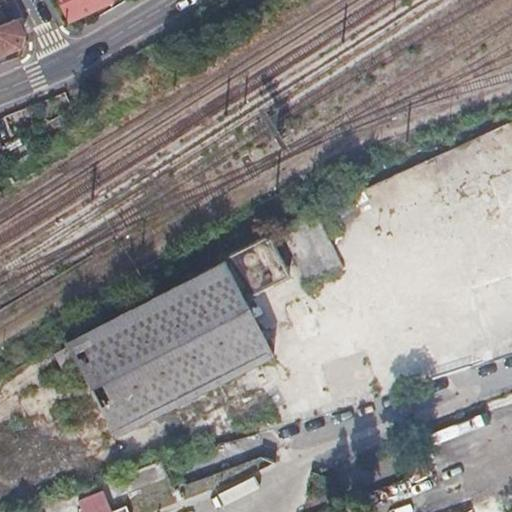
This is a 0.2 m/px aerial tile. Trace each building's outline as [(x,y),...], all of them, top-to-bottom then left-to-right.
[(55,0),(59,6),(67,24),(111,4),(109,0),(55,0)] [(0,48),(1,48),(3,53),(20,46),(24,36),(16,21),(0,26),(0,48)] [(62,349),(63,350),(63,352),(48,360),(59,380),(74,372),(112,446),(270,361),(240,305),(287,280),(267,241),(62,349)] [(511,356),(511,275),(466,291),(491,364),(511,356)] [(323,373),(328,390),(334,407),(310,415),(313,422),(372,402),(356,354),(336,361),(338,368),(323,373)] [(313,422),(310,415),(299,419),(302,426),(313,422)] [(342,509),(414,478),(403,453),(331,483),(342,509)]
